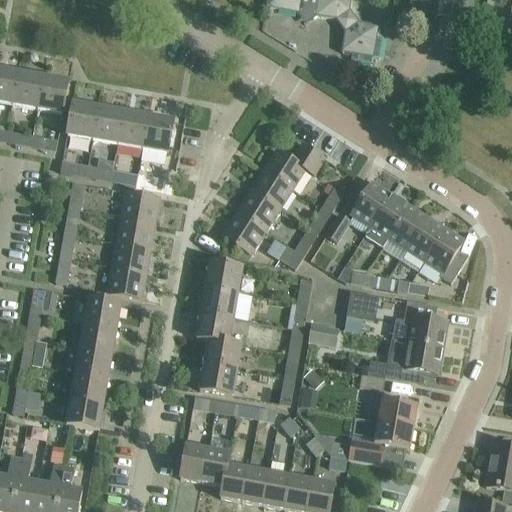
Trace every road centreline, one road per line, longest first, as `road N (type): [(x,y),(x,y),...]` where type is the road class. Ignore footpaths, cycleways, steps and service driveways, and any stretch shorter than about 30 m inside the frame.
road 1 (residential): [(421,511),(485,374),(504,278),(495,224),(479,206),(179,26),(156,0)]
road 2 (residential): [(159,394),(198,204)]
